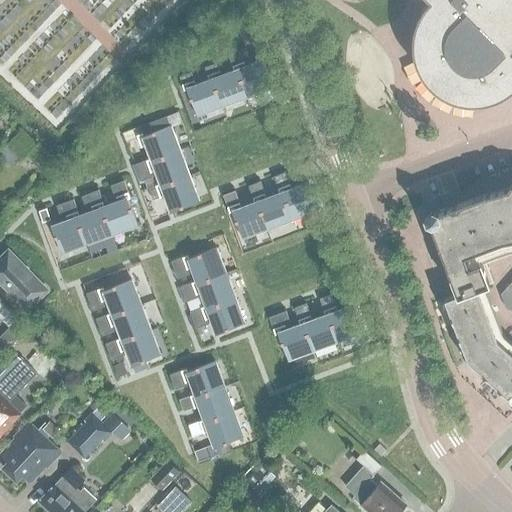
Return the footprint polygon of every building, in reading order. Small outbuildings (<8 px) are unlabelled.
[(511,0),(429,0),(424,6),(420,13),(416,20),(414,28),(412,36),(412,44),(414,56),(418,68),(422,75),(430,85),(440,93),(451,99),(460,101),(468,102),(481,102),(489,101),(497,98),(505,94),(511,89),(511,88),(511,0)] [(245,48),(228,54),(234,70),(235,70),(246,98),(273,88),(267,72),(266,69),(266,70),(262,60),(246,66),(244,62),(249,60),(245,48)] [(216,63),(204,68),(209,80),(211,79),(221,107),(246,98),(235,70),(234,70),(221,75),(219,72),(216,63)] [(191,73),(179,77),(184,90),(186,89),(196,116),(221,107),(211,79),(209,80),(195,85),(191,73)] [(166,117),(122,134),(126,142),(137,138),(141,147),(145,145),(150,158),(151,161),(179,150),(170,125),(170,126),(166,117)] [(7,145),(22,159),(37,143),(22,129),(7,145)] [(150,158),(135,164),(141,181),(152,177),(150,172),(155,170),(160,184),(161,186),(189,175),(179,150),(151,161),(150,158)] [(285,172),(273,177),(277,188),(279,193),(281,192),(291,220),(318,210),(312,195),(313,195),(312,192),(311,192),(308,182),(291,188),(289,183),(285,172)] [(160,184),(148,188),(152,200),(164,196),(170,212),(180,208),(180,209),(183,208),(183,207),(198,201),(189,175),(161,186),(160,184)] [(105,206),(101,207),(112,235),(137,226),(131,210),(132,210),(131,208),(127,199),(130,198),(124,181),(107,187),(111,200),(116,198),(118,201),(105,206)] [(260,182),(248,186),(253,202),(256,201),(266,230),(291,220),(281,192),(279,193),(266,198),(264,193),(260,182)] [(437,212),(428,216),(431,224),(451,276),(447,278),(454,296),(444,299),(442,303),(445,308),(448,310),(463,348),(461,352),(463,357),(469,365),(473,369),(476,369),(507,397),(508,397),(511,393),(511,394),(511,353),(497,340),(477,288),(493,282),(486,263),(508,255),(511,253),(511,183),(510,184),(508,188),(486,193),(457,204),(437,212)] [(79,215),(76,217),(86,245),(112,235),(101,207),(105,206),(99,190),(84,196),(88,208),(93,206),(94,210),(79,215)] [(235,191),(223,196),(227,207),(229,213),(232,212),(242,239),(266,230),(256,201),(253,202),(240,207),(235,191)] [(67,220),(51,226),(54,236),(55,238),(61,254),(86,245),(76,217),(79,215),(73,200),(56,206),(61,218),(66,216),(67,220)] [(46,209),(38,212),(43,223),(50,220),(46,209)] [(187,255),(171,261),(177,278),(194,272),(197,280),(198,284),(225,273),(215,248),(200,254),(200,253),(197,254),(188,258),(187,255)] [(45,291),(30,276),(5,252),(0,257),(0,285),(26,311),(45,291)] [(301,283),(319,275),(310,252),(292,260),(301,283)] [(197,280),(180,287),(186,302),(202,295),(206,305),(207,309),(235,299),(225,273),(198,284),(197,280)] [(103,287),(86,294),(92,311),(109,304),(112,312),(113,316),(141,306),(131,280),(115,285),(112,286),(112,287),(104,290),(103,287)] [(511,280),(500,295),(506,309),(511,310),(511,280)] [(331,295),(319,299),(325,315),(326,314),(336,343),(363,333),(358,317),(357,314),(353,304),(337,311),(335,306),(331,295)] [(206,305),(190,312),(196,329),(208,324),(206,319),(210,318),(216,334),(244,324),(235,299),(207,309),(206,305)] [(306,304),(294,308),(300,324),(302,323),(312,352),(336,343),(326,314),(325,315),(311,320),(306,304)] [(112,312),(95,319),(102,336),(118,329),(121,338),(122,341),(150,330),(141,306),(113,316),(112,312)] [(285,311),(268,318),(275,335),(277,334),(287,361),(312,352),(302,323),(300,324),(286,329),(285,324),(290,322),(285,311)] [(0,334),(0,356),(26,330),(15,319),(4,330),(0,334)] [(121,338),(105,344),(111,360),(127,354),(132,366),(141,362),(141,363),(144,362),(144,361),(160,355),(150,330),(122,341),(121,338)] [(8,353),(0,361),(0,433),(17,415),(5,403),(11,396),(31,374),(8,353)] [(186,368),(169,375),(175,390),(191,384),(194,394),(195,397),(224,387),(214,361),(198,367),(198,366),(196,368),(187,371),(186,368)] [(122,363),(113,366),(117,378),(127,374),(122,363)] [(194,394),(189,396),(194,408),(199,406),(204,419),(205,422),(233,411),(224,387),(195,397),(194,394)] [(11,396),(5,403),(17,415),(24,408),(11,396)] [(66,442),(75,451),(103,423),(100,420),(101,419),(92,411),(83,420),(85,422),(66,442)] [(204,419),(188,425),(192,437),(208,431),(214,448),(242,437),(233,411),(205,422),(204,419)] [(111,413),(102,422),(121,440),(130,431),(111,413)] [(44,467),(46,468),(59,453),(44,439),(49,434),(52,437),(58,430),(51,422),(47,426),(45,424),(37,432),(27,423),(14,436),(16,438),(0,455),(0,456),(7,463),(2,468),(16,481),(21,475),(29,483),(44,467)] [(103,441),(112,432),(103,423),(75,451),(83,459),(102,439),(103,441)] [(291,435),(282,444),(291,453),(300,443),(291,435)] [(374,450),(373,450),(377,453),(381,457),(386,452),(382,448),(379,445),(374,450)] [(197,451),(195,452),(198,460),(200,460),(209,456),(206,448),(197,451)] [(364,451),(363,452),(355,460),(373,477),(382,468),(364,451)] [(149,480),(162,492),(180,473),(168,461),(149,480)] [(263,462),(245,480),(261,495),(278,477),(263,462)] [(61,476),(38,502),(48,511),(84,511),(91,505),(96,500),(83,488),(80,491),(76,488),(84,480),(69,467),(61,476)] [(363,468),(344,488),(355,497),(353,499),(367,511),(398,511),(405,506),(380,483),(377,487),(370,481),(373,477),(363,468)] [(161,511),(181,511),(190,503),(175,488),(157,507),(161,511)] [(337,511),(331,506),(327,511),(319,503),(310,511),(337,511)]
